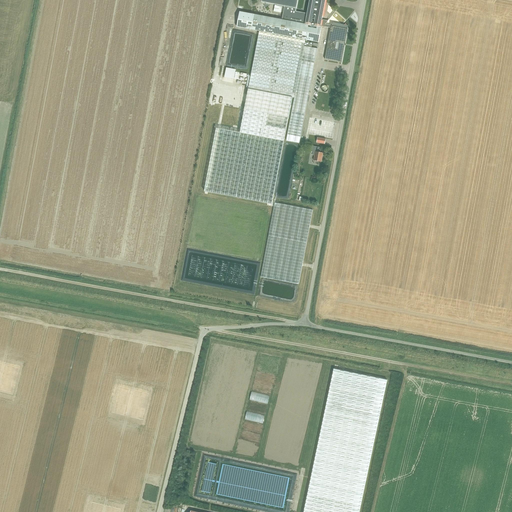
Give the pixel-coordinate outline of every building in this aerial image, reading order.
[(216,128),(204,191),(205,192),(208,192),(267,203),(269,204),(272,204),(284,141),(288,117),(292,98),(295,98),(286,141),(299,143),(317,49),(304,47),(306,40),(319,42),(321,27),(320,27),(321,26),(330,28),(325,59),(342,62),(348,29),(347,29),(348,26),(331,23),(331,25),(325,24),(329,20),(328,20),(328,21),(326,22),(324,20),(322,20),(325,0),(309,0),(307,14),(296,11),(297,0),(261,0),(262,2),(282,6),(275,5),(274,11),(281,13),(281,12),(283,12),(283,10),(284,10),(282,20),(254,15),(240,12),(237,27),(252,30),(259,31),(249,85),(248,91),(245,109),(240,133),(216,128)] [(232,80),(234,70),(224,68),(222,78),(232,80)] [(321,162),(323,153),(320,152),(321,148),(312,146),(311,152),(313,152),(312,155),(314,155),(313,160),(321,162)] [(299,284),(313,210),(275,203),(261,277),(299,284)] [(333,369),(303,511),(359,511),(387,380),(333,369)] [(267,395),(249,390),(247,399),(265,403),(267,395)] [(260,423),(262,415),(245,410),(243,419),(260,423)]
